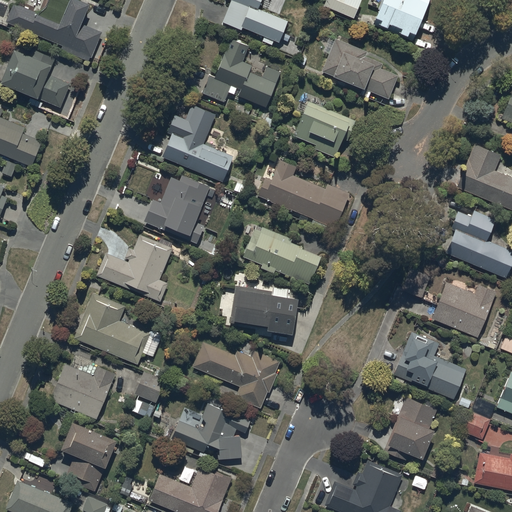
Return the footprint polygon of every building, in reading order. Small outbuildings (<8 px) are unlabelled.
[(90,57),(92,57),(102,32),(82,23),(90,3),(82,0),(69,0),(60,23),(38,14),(38,13),(14,2),(6,22),(62,45),(61,49),(89,61),(90,57)] [(274,40),(279,42),(288,20),(258,8),(261,0),(231,0),(223,22),(242,30),(243,27),(264,36),(262,41),(272,45),(274,40)] [(326,0),(324,6),(354,18),(361,0),(326,0)] [(382,0),(373,24),(412,41),(429,0),(382,0)] [(229,92),(266,107),(281,72),(267,66),(262,77),(250,71),(252,65),(243,61),(249,46),(231,38),(215,77),(210,75),(202,93),(225,102),(229,92)] [(322,71),(389,99),(398,75),(381,68),(383,63),(365,56),(367,51),(335,38),(322,71)] [(1,82),(61,107),(70,83),(48,74),(55,58),(32,48),(29,54),(15,48),(1,82)] [(511,92),(501,118),(511,122),(511,92)] [(315,149),(335,157),(343,138),(347,140),(356,121),(308,101),(293,135),(316,145),(315,149)] [(162,157),(223,182),(234,156),(204,144),(216,114),(192,104),(186,119),(175,115),(167,132),(172,134),(162,157)] [(0,153),(32,166),(42,141),(23,133),(25,127),(0,117),(3,109),(0,107),(0,153)] [(457,188),(511,210),(511,177),(495,171),(501,155),(475,144),(457,188)] [(258,196),(335,228),(350,193),(328,184),(326,188),(293,175),(297,167),(280,160),(272,180),(266,177),(258,196)] [(2,172),(12,176),(17,165),(7,161),(2,172)] [(144,222),(197,243),(204,225),(196,222),(210,186),(182,175),(180,180),(171,177),(161,202),(153,199),(144,222)] [(446,253),(506,278),(511,264),(511,250),(487,240),(496,219),(474,210),(472,217),(458,211),(451,229),(455,231),(446,253)] [(275,270),(310,285),(321,256),(303,249),(303,247),(291,242),(293,239),(263,227),(261,231),(255,229),(243,257),(262,265),(261,268),(274,274),(275,270)] [(161,302),(168,283),(160,280),(173,248),(140,234),(134,249),(130,247),(125,258),(130,259),(129,262),(106,253),(97,275),(161,302)] [(401,290),(422,298),(431,276),(410,268),(401,290)] [(432,319),(478,338),(497,292),(478,285),(474,294),(447,283),(432,319)] [(267,331),(293,335),(299,299),(297,299),(298,295),(288,294),(289,290),(273,287),(273,291),(236,285),(230,322),(268,328),(267,331)] [(74,339),(138,365),(151,333),(120,321),(126,306),(93,293),(74,339)] [(394,375),(454,400),(467,369),(434,356),(439,344),(412,332),(394,375)] [(511,339),(505,337),(500,349),(511,353),(511,339)] [(235,398),(261,409),(268,392),(270,393),(278,374),(276,373),(281,361),(255,351),(253,357),(237,351),(236,355),(203,342),(193,367),(240,387),(235,398)] [(51,400),(97,419),(116,374),(97,366),(93,375),(66,364),(51,400)] [(135,394),(156,403),(166,380),(145,371),(135,394)] [(511,371),(511,372),(497,407),(511,413),(511,371)] [(409,455),(423,461),(435,431),(429,429),(437,410),(406,397),(384,451),(407,461),(409,455)] [(149,418),(154,407),(137,399),(133,411),(149,418)] [(488,407),(475,401),(471,410),(485,416),(488,407)] [(219,460),(242,458),(241,436),(234,436),(237,430),(246,434),(251,420),(208,403),(202,417),(206,423),(203,431),(179,421),(172,439),(204,453),(209,444),(218,448),(219,460)] [(461,430),(482,440),(491,420),(469,411),(461,430)] [(96,492),(118,441),(73,422),(61,450),(75,456),(65,479),(96,492)] [(474,484),(511,490),(511,454),(510,459),(480,453),(474,484)] [(325,506),(340,511),(401,511),(402,511),(390,506),(403,475),(368,461),(363,474),(358,472),(353,485),(357,487),(356,490),(335,482),(325,506)] [(149,501),(176,511),(218,511),(232,478),(201,465),(192,487),(160,474),(149,501)] [(6,509),(12,511),(70,511),(74,504),(18,480),(6,509)] [(87,511),(105,511),(108,505),(88,497),(83,510),(87,511)]
